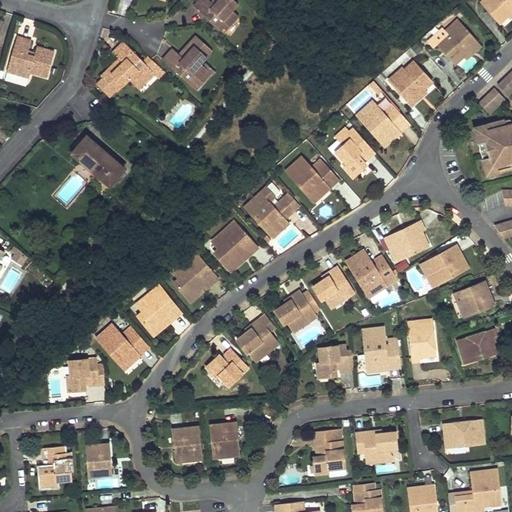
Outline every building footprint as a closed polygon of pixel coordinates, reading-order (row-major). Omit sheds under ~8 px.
[(210,0),(198,0),(194,5),(224,32),(239,15),(233,10),(240,2),(236,0),(216,0),(214,3),(211,0),(210,0)] [(511,0),(484,0),(481,3),(499,23),(507,16),(511,11),(511,0)] [(479,48),(455,21),(442,33),(444,36),(435,45),(453,66),(462,58),(469,52),(472,54),(479,48)] [(180,53),(173,47),(163,58),(193,85),(209,69),(202,63),(213,50),(196,34),(187,44),(191,47),(184,56),(180,53)] [(32,39),(18,35),(8,70),(29,76),(31,70),(48,75),(56,50),(38,45),(36,50),(35,54),(28,52),(29,48),(32,39)] [(152,68),(123,40),(112,51),(119,57),(122,60),(114,68),(111,65),(101,75),(104,78),(98,84),(109,95),(115,89),(117,91),(129,79),(135,85),(152,68)] [(187,44),(180,53),(184,56),(191,47),(187,44)] [(472,54),(469,52),(462,58),(465,61),(472,54)] [(119,57),(111,65),(114,68),(122,60),(119,57)] [(433,85),(415,65),(406,73),(402,69),(389,81),(412,107),(420,100),(418,98),(424,92),(433,85)] [(152,68),(135,85),(139,89),(155,72),(152,68)] [(511,68),(498,82),(509,94),(511,90),(511,68)] [(209,69),(193,85),(197,89),(212,72),(209,69)] [(377,93),(381,90),(373,80),(370,83),(368,84),(377,93)] [(495,86),(479,102),(489,113),(506,97),(495,86)] [(371,100),(355,114),(369,129),(371,127),(375,130),(372,133),(384,146),(400,132),(392,123),(390,122),(388,121),(386,121),(385,121),(382,118),(385,116),(383,114),(371,100)] [(383,110),(385,112),(394,120),(399,115),(389,104),(383,110)] [(385,112),(383,114),(385,116),(382,118),(385,121),(386,121),(388,121),(390,122),(392,123),(400,132),(408,125),(399,115),(394,120),(385,112)] [(504,118),(474,126),(478,145),(482,144),(485,153),(480,154),(485,173),(508,167),(507,163),(511,161),(511,121),(505,124),(504,118)] [(347,131),(337,139),(343,146),(335,152),(346,164),(343,167),(352,177),(365,166),(362,163),(361,161),(364,158),(366,161),(373,155),(352,131),(349,133),(347,131)] [(87,135),(72,152),(110,185),(124,168),(87,135)] [(301,158),(285,172),(313,203),(328,190),(310,169),(301,158)] [(326,181),(332,175),(320,161),(314,166),(326,181)] [(314,166),(310,169),(328,190),(338,181),(332,175),(326,181),(314,166)] [(280,193),(272,183),(244,206),(271,238),(287,224),(283,220),(273,208),(276,206),(286,217),(298,207),(288,195),(278,203),(274,198),(280,193)] [(511,189),(502,190),(505,204),(511,204),(511,189)] [(273,208),(283,220),(286,217),(276,206),(273,208)] [(511,234),(511,219),(495,225),(504,237),(511,234)] [(258,250),(233,223),(212,242),(219,249),(214,254),(224,265),(231,259),(238,267),(244,262),(242,259),(247,254),(250,257),(258,250)] [(420,223),(386,240),(397,262),(424,249),(417,236),(422,233),(425,232),(420,223)] [(428,247),(422,233),(417,236),(424,249),(428,247)] [(470,269),(458,247),(443,255),(445,259),(440,261),(438,257),(421,266),(426,274),(433,270),(440,285),(470,269)] [(9,258),(23,265),(28,255),(14,248),(9,258)] [(397,282),(382,259),(372,265),(364,252),(346,263),(355,279),(359,278),(361,282),(358,284),(368,300),(397,282)] [(194,254),(172,273),(178,280),(173,284),(184,296),(190,291),(197,298),(205,291),(202,288),(206,284),(209,287),(217,280),(194,254)] [(397,263),(401,270),(410,266),(406,258),(397,263)] [(238,267),(231,259),(224,265),(231,274),(238,267)] [(351,291),(337,269),(330,274),(334,280),(331,282),(329,278),(324,281),(312,288),(321,302),(324,300),(331,310),(348,300),(345,295),(351,291)] [(440,285),(433,270),(426,274),(433,288),(440,285)] [(334,280),(330,274),(323,278),(324,281),(329,278),(331,282),(334,280)] [(485,281),(458,292),(460,298),(458,299),(465,316),(476,312),(474,308),(478,307),(480,310),(495,304),(485,281)] [(182,313),(158,287),(136,306),(142,312),(137,317),(148,329),(154,324),(160,331),(168,325),(165,322),(169,318),(172,321),(182,313)] [(184,296),(190,304),(197,298),(190,291),(184,296)] [(354,296),(351,291),(345,295),(348,300),(354,296)] [(288,304),(277,311),(285,325),(289,322),(295,333),(311,323),(308,318),(315,314),(301,292),(293,296),(297,303),(294,305),(292,302),(288,304)] [(286,301),(288,304),(292,302),(294,305),(297,303),(293,296),(286,301)] [(142,312),(136,306),(131,310),(137,317),(142,312)] [(318,319),(315,314),(308,318),(311,323),(318,319)] [(432,319),(407,322),(411,361),(419,360),(419,356),(436,355),(435,342),(430,343),(430,338),(434,338),(432,319)] [(277,340),(261,320),(254,325),(258,330),(255,333),(253,331),(250,333),(238,342),(248,354),(249,353),(256,362),(273,350),(269,346),(277,340)] [(125,339),(112,324),(97,337),(110,351),(111,350),(114,354),(113,355),(125,369),(140,356),(133,349),(125,339)] [(160,331),(154,324),(148,329),(154,337),(160,331)] [(258,330),(254,325),(247,330),(250,333),(253,331),(255,333),(258,330)] [(143,340),(131,326),(124,332),(137,346),(143,340)] [(382,327),(363,329),(367,371),(387,369),(385,355),(383,352),(381,352),(381,349),(385,349),(384,344),(382,327)] [(497,327),(459,338),(466,362),(496,353),(491,337),(496,336),(499,335),(497,327)] [(137,346),(128,336),(125,339),(133,349),(137,346)] [(501,352),(496,336),(491,337),(496,353),(501,352)] [(396,338),(386,339),(387,344),(388,356),(397,355),(396,338)] [(149,347),(143,340),(137,346),(133,349),(140,356),(149,347)] [(280,345),(277,340),(269,346),(273,350),(280,345)] [(387,344),(384,344),(385,349),(381,349),(381,352),(383,352),(385,355),(387,369),(399,368),(397,355),(388,356),(387,344)] [(347,353),(346,347),(320,351),(323,365),(319,365),(321,380),(338,377),(337,369),(340,368),(341,373),(356,371),(353,352),(347,353)] [(247,371),(229,351),(222,357),(226,361),(223,364),(219,360),(217,357),(204,368),(213,378),(216,376),(227,388),(247,371)] [(67,376),(68,392),(85,391),(85,382),(89,381),(89,386),(99,385),(97,365),(96,359),(70,361),(71,375),(67,376)] [(97,365),(99,385),(106,385),(104,365),(97,365)] [(343,386),(354,386),(354,373),(343,373),(343,386)] [(106,401),(106,387),(89,388),(90,401),(106,401)] [(446,425),(447,433),(451,433),(452,449),(487,445),(484,420),(446,425)] [(235,422),(209,424),(212,454),(218,453),(218,457),(238,455),(236,443),(233,444),(232,439),(236,438),(235,422)] [(198,427),(172,428),(174,445),(177,445),(178,449),(174,449),(175,461),(194,460),(193,457),(200,456),(198,427)] [(312,455),(314,474),(329,472),(329,469),(344,467),(341,440),(340,428),(328,430),(329,442),(315,443),(316,451),(325,450),(326,454),(312,455)] [(314,431),(315,443),(329,442),(328,430),(314,431)] [(356,434),(358,453),(365,452),(366,458),(375,457),(376,463),(399,460),(398,449),(396,450),(394,433),(380,435),(376,435),(377,439),(373,439),(372,432),(356,434)] [(85,445),(86,473),(93,473),(93,476),(112,475),(111,461),(108,461),(108,458),(111,457),(110,444),(85,445)] [(39,470),(40,487),(55,486),(55,482),(69,481),(68,456),(62,456),(42,457),(43,466),(48,466),(48,470),(43,470),(39,470)] [(344,467),(329,469),(329,472),(330,476),(345,475),(344,467)] [(460,511),(501,507),(500,499),(496,469),(471,472),(473,490),(474,493),(456,496),(455,492),(449,493),(451,511),(460,511)] [(355,487),(355,494),(375,491),(374,485),(355,487)] [(437,511),(435,486),(410,489),(412,511),(437,511)] [(353,507),(353,511),(383,511),(381,491),(375,491),(355,494),(356,502),(361,502),(361,506),(353,507)] [(303,511),(303,502),(287,504),(276,505),(276,511),(303,511)]
